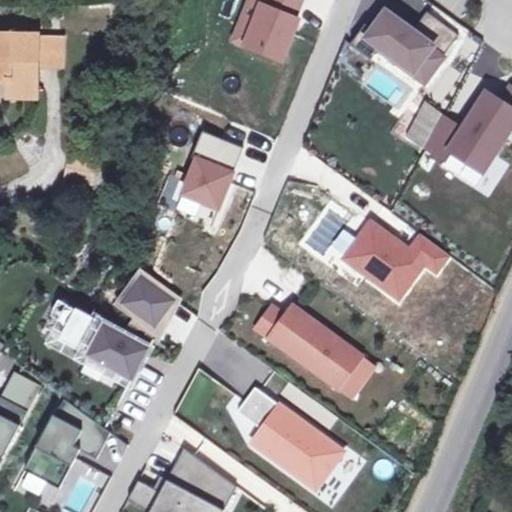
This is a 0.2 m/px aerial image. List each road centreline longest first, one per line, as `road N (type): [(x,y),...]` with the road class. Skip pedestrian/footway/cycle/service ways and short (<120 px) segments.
road 1 (residential): [(349,0),(218,305),(107,511)]
road 2 (unclassified): [(429,511),(511,329)]
